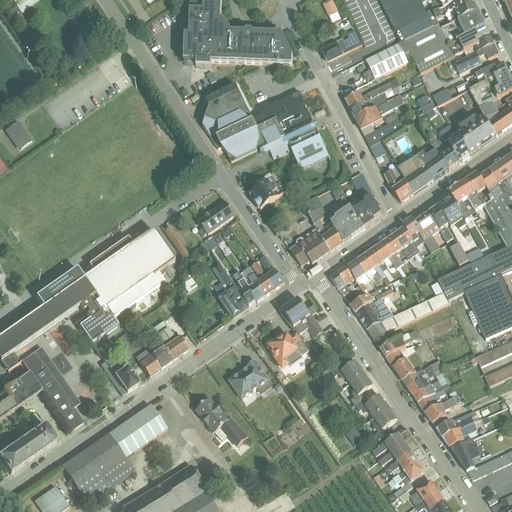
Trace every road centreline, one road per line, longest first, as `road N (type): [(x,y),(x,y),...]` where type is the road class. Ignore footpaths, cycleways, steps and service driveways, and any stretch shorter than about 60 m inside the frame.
road 1 (tertiary): [(307,280),(0,497)]
road 2 (residential): [(307,280),(320,283),(480,511)]
road 3 (unclassified): [(222,175),(0,316)]
road 4 (residential): [(222,175),(127,32)]
road 5 (residential): [(396,219),(320,75)]
road 6 (residential): [(307,280),(293,279),(222,175)]
road 7 (tertiary): [(511,142),(396,219)]
